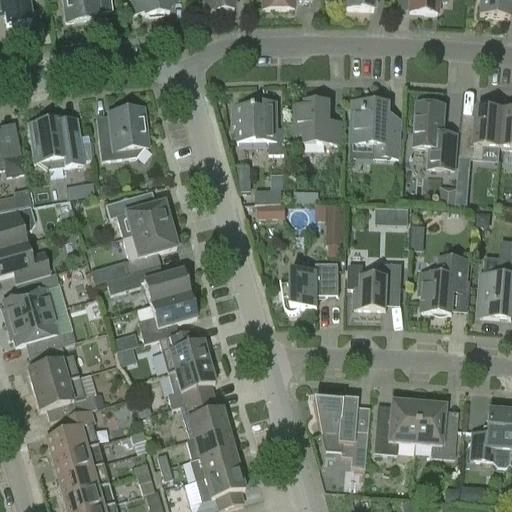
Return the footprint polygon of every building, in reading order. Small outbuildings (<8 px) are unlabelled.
[(33,0),(0,0),(0,11),(3,11),(6,30),(31,25),(27,4),(34,3),(33,0)] [(61,0),(65,27),(99,22),(99,18),(112,16),(109,0),(61,0)] [(166,0),(138,0),(131,1),(133,18),(144,18),(144,20),(168,18),(166,0)] [(199,0),(199,1),(203,1),(204,17),(232,16),(231,0),(199,0)] [(293,5),(311,5),(310,0),(260,0),(261,14),(293,14),(293,5)] [(335,0),(335,5),(345,5),(345,13),(372,14),(372,0),(335,0)] [(409,0),(408,16),(436,18),(437,7),(446,7),(446,0),(409,0)] [(511,0),(479,0),(478,20),(507,23),(508,13),(511,13),(511,0)] [(237,147),(268,147),(268,160),(286,160),(285,134),(276,134),(276,106),(263,106),(263,110),(236,110),(236,113),(232,113),(232,130),(236,130),(237,147)] [(340,149),(340,127),(328,127),(329,106),(304,106),(304,110),(293,110),(293,129),(304,129),(304,148),(340,149)] [(397,162),(399,132),(387,131),(388,107),(362,106),(362,113),(352,113),(351,136),(361,137),(360,149),(374,149),(373,161),(397,162)] [(454,175),(456,139),(442,138),(444,110),(416,108),(413,152),(429,153),(428,173),(454,175)] [(499,152),(502,115),(496,114),(494,110),(485,109),(483,113),(476,113),(475,136),(461,135),(458,162),(481,163),(483,151),(499,152)] [(499,152),(511,153),(511,111),(509,115),(502,115),(499,152)] [(147,153),(142,113),(107,117),(107,121),(95,122),(100,167),(135,162),(142,153),(147,153)] [(82,169),(82,167),(91,165),(88,148),(79,149),(75,125),(63,127),(63,123),(27,129),(33,168),(38,167),(48,174),(82,169)] [(23,178),(17,146),(3,148),(0,134),(0,133),(0,174),(5,173),(6,181),(23,178)] [(458,186),(466,186),(468,186),(469,174),(457,173),(456,186),(458,186)] [(81,187),(84,204),(95,202),(93,186),(81,187)] [(97,201),(107,199),(106,191),(96,192),(97,201)] [(30,210),(27,194),(13,197),(13,201),(16,213),(30,210)] [(255,210),(281,208),(281,195),(254,196),(255,210)] [(293,198),(293,209),(317,208),(317,197),(293,198)] [(130,241),(169,230),(162,207),(137,214),(134,201),(105,210),(109,224),(124,219),(130,241)] [(257,225),(285,224),(284,210),(257,211),(257,225)] [(344,212),(327,211),(326,230),(343,231),(344,212)] [(30,235),(34,229),(29,212),(0,217),(0,256),(25,249),(22,238),(30,235)] [(407,214),(391,214),(391,229),(407,229),(407,214)] [(477,219),(476,231),(484,231),(488,228),(489,220),(477,219)] [(175,253),(169,230),(130,241),(137,263),(123,267),(127,279),(159,270),(156,258),(175,253)] [(422,244),(422,232),(412,231),(412,243),(422,244)] [(511,247),(501,247),(498,280),(481,279),(478,322),(511,324),(511,305),(511,247)] [(25,249),(0,256),(0,282),(12,279),(15,289),(24,287),(48,280),(42,257),(28,261),(25,249)] [(465,286),(467,265),(441,263),(440,270),(438,270),(437,281),(420,279),(418,300),(422,300),(421,317),(451,319),(451,317),(467,318),(470,286),(465,286)] [(300,314),(301,313),(316,313),(316,301),(337,301),(337,269),(315,269),(315,276),(290,276),(290,288),(280,288),(283,312),(284,313),(284,314),(286,316),(287,317),(289,318),(291,319),(292,319),(294,319),(296,318),(297,318),(298,317),(299,315),(300,314)] [(377,282),(362,282),(362,271),(348,271),(347,295),(354,295),(353,314),(385,315),(387,295),(401,295),(401,269),(377,269),(377,282)] [(162,281),(159,270),(127,279),(127,280),(105,287),(109,301),(139,292),(138,289),(143,288),(149,310),(188,299),(182,275),(162,281)] [(1,314),(5,329),(50,317),(44,294),(58,290),(55,278),(48,280),(24,287),(27,298),(1,305),(4,313),(1,314)] [(143,349),(157,345),(170,342),(167,331),(195,323),(188,299),(149,310),(152,322),(136,327),(143,349)] [(43,356),(61,351),(74,347),(71,335),(57,339),(50,317),(5,329),(10,345),(12,344),(15,352),(40,344),(43,356)] [(166,379),(207,367),(201,346),(196,347),(193,335),(170,342),(157,345),(166,379)] [(111,344),(115,357),(127,354),(123,341),(111,344)] [(61,351),(43,356),(28,360),(31,373),(26,374),(32,395),(78,383),(72,361),(64,363),(61,351)] [(130,353),(114,358),(118,370),(134,365),(130,353)] [(170,414),(212,402),(208,390),(213,389),(207,367),(166,379),(172,400),(167,402),(170,414)] [(49,427),(65,422),(89,416),(91,415),(96,414),(92,400),(83,403),(78,383),(32,395),(38,417),(45,415),(49,427)] [(181,424),(188,445),(226,434),(220,413),(215,414),(212,402),(170,414),(171,416),(188,411),(191,421),(181,424)] [(353,436),(356,405),(332,403),(331,407),(311,406),(319,440),(336,441),(336,449),(340,449),(339,462),(350,463),(349,473),(363,475),(366,438),(353,436)] [(413,449),(417,404),(401,403),(390,407),(388,429),(375,428),(372,458),(395,460),(396,448),(413,449)] [(417,404),(413,449),(430,451),(429,463),(453,465),(455,435),(442,434),(443,411),(432,410),(433,406),(417,404)] [(508,470),(509,455),(511,421),(511,416),(510,416),(507,413),(500,413),(497,415),(487,414),(485,438),(471,437),(468,465),(491,467),(495,473),(504,474),(508,470)] [(45,441),(51,462),(97,450),(91,429),(93,429),(89,416),(65,422),(68,434),(45,441)] [(226,434),(188,445),(184,446),(190,466),(232,454),(226,434)] [(131,450),(144,446),(142,437),(129,441),(131,450)] [(97,450),(51,462),(57,482),(102,469),(97,450)] [(232,454),(190,466),(188,466),(194,486),(237,474),(232,454)] [(156,463),(159,475),(168,472),(164,461),(156,463)] [(102,469),(57,482),(62,502),(108,489),(102,469)] [(133,473),(135,481),(147,477),(145,470),(133,473)] [(171,485),(168,472),(159,475),(163,488),(171,485)] [(237,474),(194,486),(194,487),(204,484),(209,505),(214,503),(216,511),(228,511),(242,508),(238,496),(243,495),(237,474)] [(150,487),(147,477),(135,481),(137,490),(150,487)] [(108,489),(62,502),(65,511),(100,511),(113,508),(108,489)] [(471,506),(472,491),(459,490),(458,505),(471,506)] [(444,498),(444,507),(457,508),(458,495),(449,494),(444,498)] [(145,499),(148,511),(159,508),(156,496),(145,499)]
